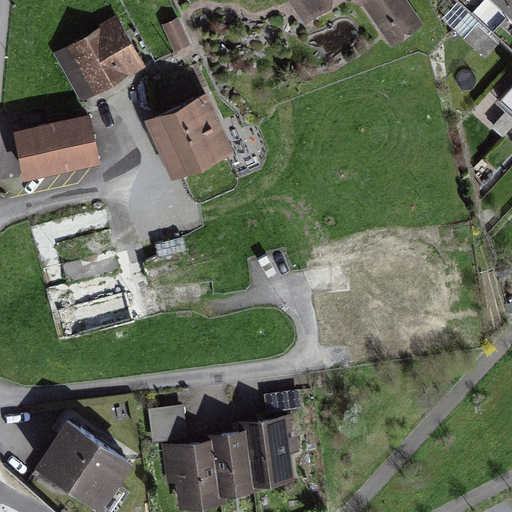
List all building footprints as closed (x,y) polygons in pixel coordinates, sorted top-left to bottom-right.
[(289,0),(284,3),(300,27),(341,0),(289,0)] [(397,0),(380,0),(366,11),(395,49),(420,29),(397,0)] [(511,0),(457,0),(511,49),(511,0)] [(119,17),(56,52),(85,105),(149,70),(119,17)] [(181,21),(164,28),(176,56),(193,48),(181,21)] [(511,80),(495,100),(511,115),(511,80)] [(210,93),(148,116),(170,175),(232,153),(210,93)] [(85,116),(11,133),(22,180),(96,162),(85,116)] [(192,252),(186,221),(123,234),(114,190),(28,208),(54,334),(144,316),(137,280),(162,275),(159,259),(192,252)] [(361,273),(341,275),(348,330),(418,321),(411,266),(361,273)] [(150,402),(152,430),(184,428),(183,400),(150,402)] [(190,449),(167,452),(173,511),(187,511),(224,508),(223,500),(260,496),(259,490),(301,485),(294,418),(263,422),(254,423),(255,435),(237,437),(217,439),(218,446),(190,449)] [(43,444),(25,471),(85,511),(92,511),(123,469),(57,424),(43,444)]
